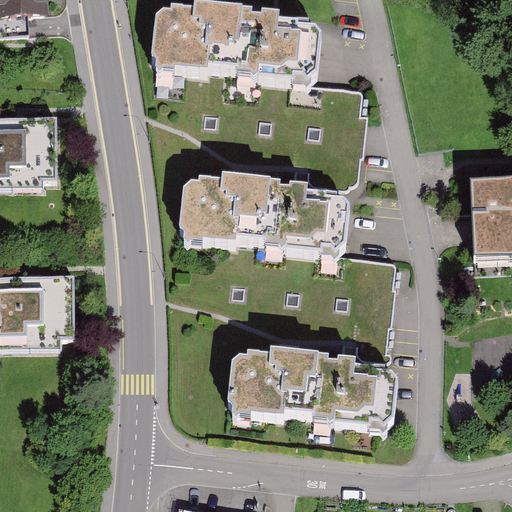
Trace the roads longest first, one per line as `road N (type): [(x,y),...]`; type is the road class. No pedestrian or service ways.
road 1 (unclassified): [(432,490),(432,298),(372,0)]
road 2 (tertiary): [(96,0),(137,271),(134,464)]
road 3 (residential): [(134,464),(432,490)]
